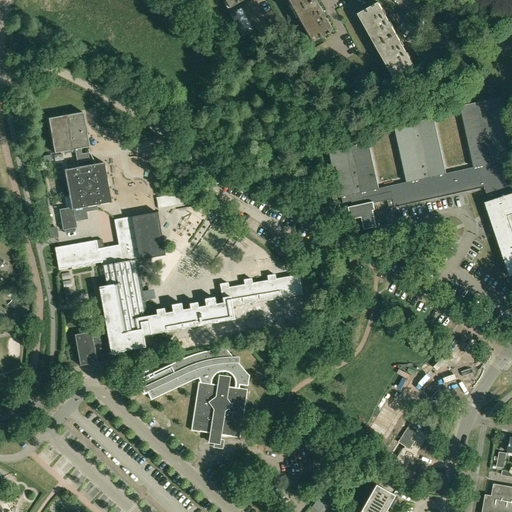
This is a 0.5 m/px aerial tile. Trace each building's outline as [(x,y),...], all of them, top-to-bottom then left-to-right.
[(223,0),(228,8),(243,0),(223,0)] [(286,0),(293,12),(314,0),(313,0),(286,0)] [(331,31),(321,13),(314,0),(293,12),(311,43),(331,31)] [(358,14),(376,46),(397,35),(379,3),(358,14)] [(233,20),(244,14),(241,8),(230,15),(233,20)] [(233,20),(236,25),(247,19),(244,14),(233,20)] [(236,25),(239,31),(250,25),(247,19),(236,25)] [(250,25),(239,31),(242,36),(253,30),(250,25)] [(414,66),(406,52),(397,35),(376,46),(394,77),(414,66)] [(312,49),(315,54),(326,48),(323,43),(312,49)] [(319,60),(330,54),(326,48),(315,54),(319,60)] [(319,60),(322,65),(333,59),(330,54),(319,60)] [(336,64),(333,59),(322,65),(325,71),(336,64)] [(445,60),(439,61),(441,74),(447,72),(445,60)] [(441,74),(439,61),(433,62),(435,75),(441,74)] [(429,76),(435,75),(433,62),(426,64),(429,76)] [(420,65),(423,77),(429,76),(426,64),(420,65)] [(511,185),(504,161),(511,159),(511,153),(499,97),(460,106),(474,167),(446,174),(434,118),(394,127),(406,182),(379,188),(368,139),(328,148),(340,198),(341,197),(343,203),(356,200),(357,205),(348,207),(349,212),(351,211),(356,231),(377,227),(373,211),(375,210),(374,203),(396,199),(398,207),(484,188),(489,201),(485,203),(510,277),(511,276),(511,185)] [(74,150),(77,167),(84,166),(83,161),(89,160),(88,152),(81,153),(80,148),(89,147),(83,112),(48,118),(54,153),(74,150)] [(50,155),(43,156),(44,163),(52,162),(50,155)] [(66,208),(58,209),(62,230),(64,230),(64,233),(75,231),(75,228),(76,228),(75,221),(87,219),(86,212),(97,210),(96,205),(111,202),(104,162),(84,166),(77,167),(64,170),(68,196),(64,197),(66,208)] [(330,200),(326,184),(316,186),(320,202),(330,200)] [(306,193),(307,195),(308,201),(318,199),(316,191),(306,193)] [(232,307),(302,294),(299,275),(275,279),(274,274),(265,276),(266,281),(252,283),(251,278),(242,280),(243,285),(228,288),(227,283),(220,284),(223,302),(215,304),(214,297),(204,299),(206,306),(198,307),(197,302),(189,304),(190,309),(182,310),(181,304),(172,305),(173,312),(165,313),(164,308),(156,310),(157,315),(149,316),(139,260),(164,255),(157,212),(114,220),(114,221),(116,231),(119,250),(103,253),(101,240),(54,248),(58,270),(101,262),(101,265),(97,266),(101,287),(98,287),(99,291),(106,329),(78,334),(74,334),(76,348),(79,366),(104,362),(103,354),(129,350),(145,347),(143,335),(167,331),(234,319),(232,307)] [(56,228),(49,229),(51,238),(58,237),(56,228)] [(316,287),(311,293),(317,297),(322,291),(316,287)] [(12,301),(7,305),(13,311),(17,307),(12,301)] [(218,444),(219,439),(220,435),(239,438),(247,389),(239,388),(239,385),(247,386),(249,375),(248,375),(237,362),(238,358),(233,358),(226,349),(226,348),(177,361),(137,380),(142,389),(143,389),(145,392),(147,391),(151,400),(192,380),(199,377),(200,381),(198,381),(191,430),(210,433),(210,438),(209,442),(218,444)] [(410,424),(398,442),(410,450),(415,442),(411,440),(418,429),(410,424)] [(504,468),(507,454),(500,453),(498,466),(504,468)] [(358,511),(385,511),(395,496),(380,488),(374,484),(358,511)] [(511,511),(511,487),(494,484),(492,496),(485,495),(482,511),(511,511)] [(318,511),(328,500),(320,495),(311,507),(318,511)]
